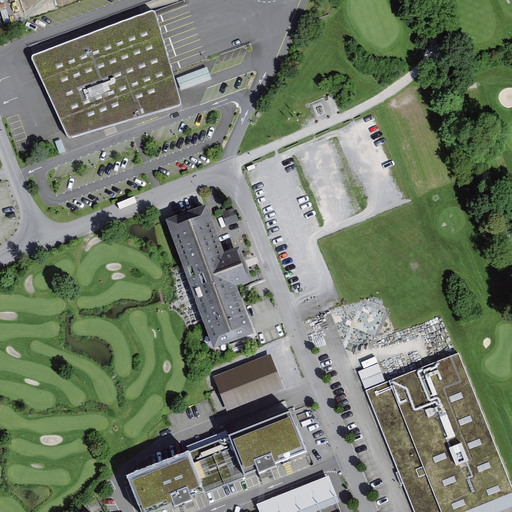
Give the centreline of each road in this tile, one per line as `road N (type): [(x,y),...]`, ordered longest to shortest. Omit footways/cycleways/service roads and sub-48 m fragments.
road 1 (unclassified): [(38,242),(209,175),(232,181),(368,511)]
road 2 (track): [(415,0),(511,242)]
road 3 (track): [(433,44),(422,65),(380,99),(221,176)]
